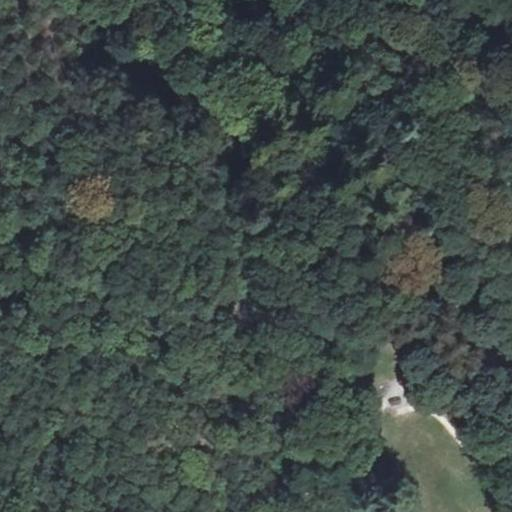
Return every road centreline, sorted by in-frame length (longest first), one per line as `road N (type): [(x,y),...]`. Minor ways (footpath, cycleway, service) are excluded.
road 1 (track): [(89,0),(303,226),(345,243),(415,248)]
road 2 (track): [(378,0),(380,165),(393,216),(415,248)]
